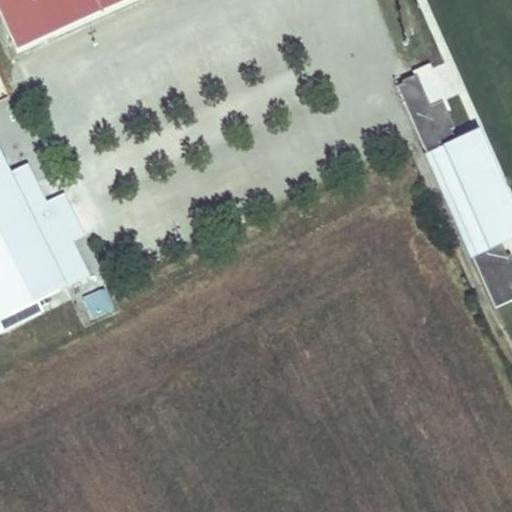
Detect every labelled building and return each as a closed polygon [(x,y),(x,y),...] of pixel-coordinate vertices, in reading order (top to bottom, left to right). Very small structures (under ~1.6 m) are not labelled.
[(0,0),(0,6),(20,51),(134,0),(0,0)] [(402,84),(425,152),(458,141),(435,73),(402,84)] [(511,251),(511,202),(485,135),(428,158),(492,312),(511,304),(511,254),(511,251)] [(0,150),(0,321),(84,281),(28,164),(11,172),(0,150)] [(106,291),(83,300),(91,319),(114,309),(106,291)]
